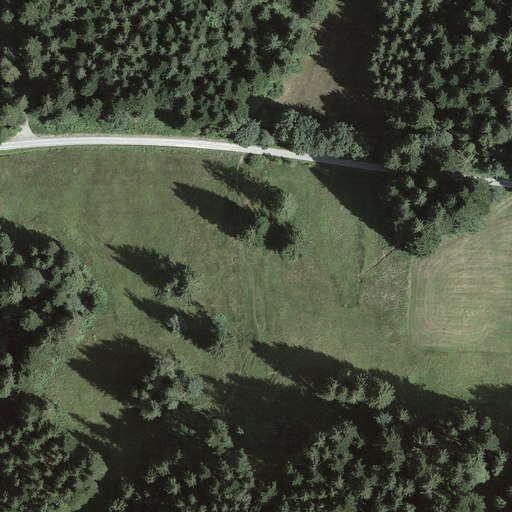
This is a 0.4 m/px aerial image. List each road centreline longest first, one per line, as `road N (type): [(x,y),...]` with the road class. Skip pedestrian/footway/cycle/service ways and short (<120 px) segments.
road 1 (track): [(248,148),(511,184)]
road 2 (track): [(27,144),(228,146)]
